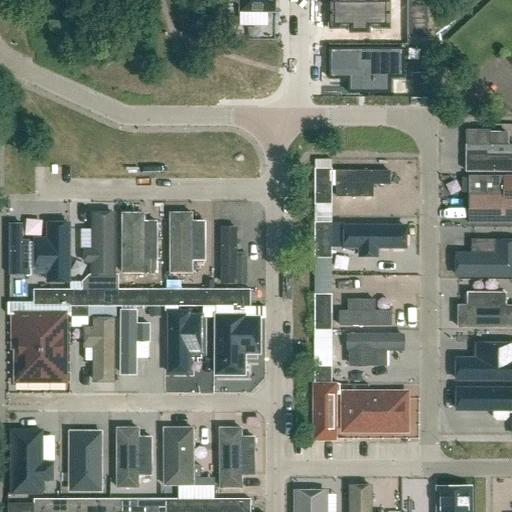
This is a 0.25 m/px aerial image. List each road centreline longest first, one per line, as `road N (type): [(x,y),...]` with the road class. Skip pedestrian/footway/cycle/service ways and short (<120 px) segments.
road 1 (residential): [(303,118),(419,119),(430,153),(428,470)]
road 2 (residential): [(0,52),(126,119),(276,118)]
road 3 (residential): [(1,404),(274,403)]
road 4 (residential): [(43,194),(274,190)]
road 5 (residential): [(274,190),(274,403)]
road 6 (residential): [(275,469),(428,470)]
